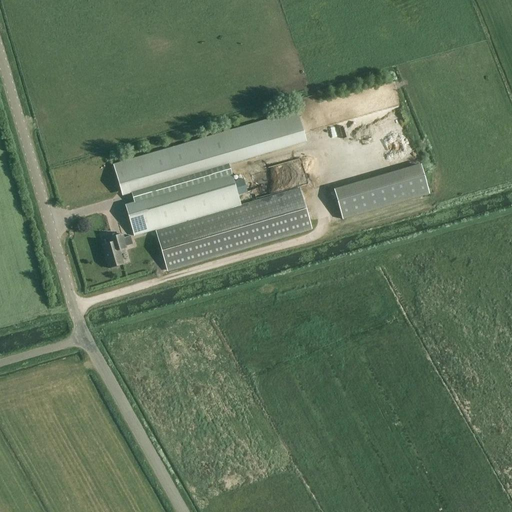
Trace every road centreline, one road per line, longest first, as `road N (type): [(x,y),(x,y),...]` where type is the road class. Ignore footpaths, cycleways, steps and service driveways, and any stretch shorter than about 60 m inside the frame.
road 1 (tertiary): [(85,337),(0,57)]
road 2 (tertiary): [(182,511),(85,337)]
